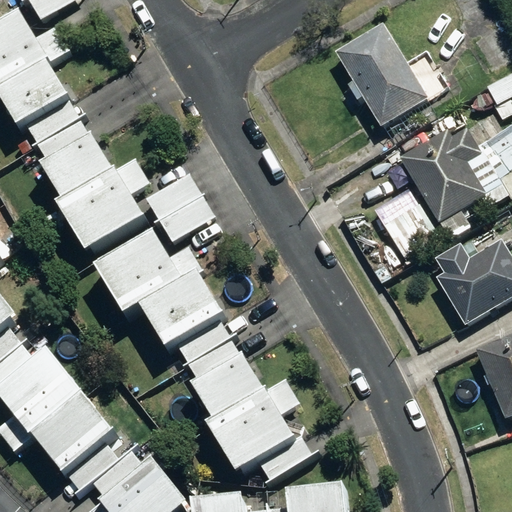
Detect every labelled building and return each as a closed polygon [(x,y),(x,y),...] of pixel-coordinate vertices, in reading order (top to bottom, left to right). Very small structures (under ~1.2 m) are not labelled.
[(89,0),(31,0),(48,26),(90,0),(89,0)] [(72,206),(66,209),(97,259),(154,223),(138,198),(156,188),(140,163),(122,175),(100,140),(97,142),(73,105),(78,102),(56,67),(75,55),(59,30),(42,40),(27,16),(0,33),(0,99),(0,100),(5,97),(28,133),(31,131),(55,168),(50,171),(72,206)] [(389,28),(342,56),(359,86),(346,94),(353,105),(357,102),(359,106),(368,101),(387,132),(435,104),(389,28)] [(508,124),(511,121),(511,81),(491,94),(508,124)] [(453,134),(406,163),(455,243),(475,230),(471,224),(511,198),(511,131),(507,135),(496,118),(457,141),(453,134)] [(194,178),(152,204),(178,247),(221,222),(194,178)] [(223,427),(217,430),(247,479),(265,468),(277,487),(319,461),(306,440),(303,442),(289,419),(307,408),(291,384),(273,395),(252,360),(248,362),(224,324),(233,319),(206,277),(208,276),(194,252),(177,262),(171,253),(178,249),(169,235),(163,239),(162,237),(104,273),(134,321),(150,312),(176,354),(182,350),(205,389),(201,392),(223,427)] [(450,278),(443,283),(472,331),(511,306),(511,252),(507,244),(475,263),(465,247),(440,262),(450,278)] [(0,396),(3,400),(5,398),(21,419),(2,434),(20,456),(40,440),(86,497),(98,488),(111,504),(108,506),(100,511),(194,511),(198,510),(163,466),(153,474),(137,455),(125,464),(112,448),(124,438),(56,354),(41,366),(14,332),(27,321),(0,287),(0,271),(11,263),(0,249),(0,396)] [(511,341),(482,354),(511,423),(511,341)] [(253,511),(252,500),(200,505),(200,511),(355,511),(354,490),(296,496),(298,511),(253,511)]
